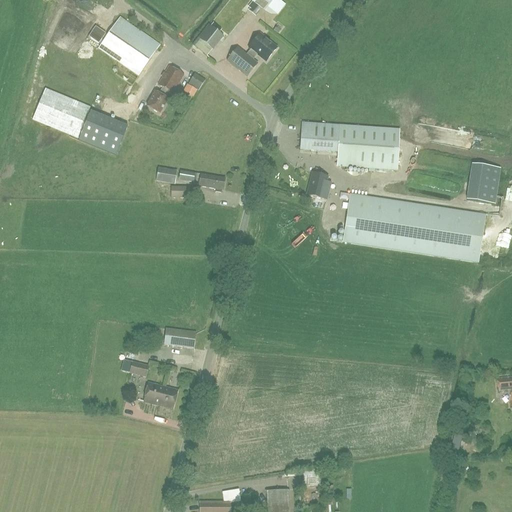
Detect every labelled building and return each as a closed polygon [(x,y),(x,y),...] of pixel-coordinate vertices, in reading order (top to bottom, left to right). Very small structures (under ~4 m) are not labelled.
[(268,0),(267,0),(262,8),(269,12),(274,4),(268,0)] [(256,3),(250,10),(257,17),(263,10),(256,3)] [(138,77),(159,47),(119,19),(98,49),(138,77)] [(213,50),(223,37),(211,26),(200,40),(213,50)] [(251,50),(246,56),(237,48),(226,62),(247,78),(257,65),(252,61),(257,55),(266,62),(277,49),(259,35),(249,48),(251,50)] [(173,94),(184,75),(169,66),(158,86),(162,88),(159,94),(155,92),(147,107),(160,114),(172,93),(173,94)] [(198,91),(205,81),(195,74),(188,85),(198,91)] [(197,91),(187,85),(183,92),(193,98),(197,91)] [(41,125),(117,152),(128,120),(46,91),(41,105),(40,105),(37,114),(44,116),(41,125)] [(338,153),(337,165),(337,167),(353,168),(352,171),(358,172),(358,168),(396,171),(399,131),(302,124),(300,151),(338,153)] [(467,200),(498,202),(502,166),(471,163),(467,200)] [(174,185),(177,171),(158,168),(156,182),(174,185)] [(193,183),(194,174),(180,172),(178,181),(193,183)] [(330,184),(326,183),(327,178),(312,174),(307,196),(326,201),(330,184)] [(225,179),(200,175),(198,187),(216,190),(215,193),(220,194),(221,191),(223,191),(225,179)] [(192,199),(193,188),(171,188),(171,199),(192,199)] [(350,195),(343,243),(478,264),(485,216),(350,195)] [(193,350),(195,334),(165,329),(163,345),(193,350)] [(225,352),(225,385),(268,385),(268,352),(225,352)] [(148,367),(132,363),(129,374),(146,378),(148,367)] [(499,392),(511,391),(511,403),(511,377),(497,379),(499,392)] [(148,385),(144,402),(172,410),(177,392),(148,385)] [(318,472),(304,473),(304,486),(319,485),(318,472)] [(266,511),(288,511),(287,491),(266,492),(266,511)]
